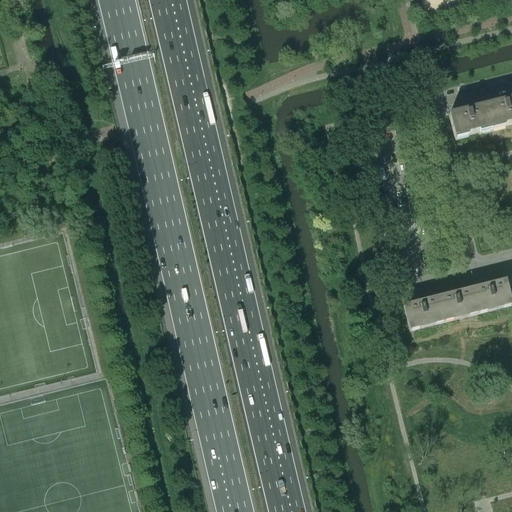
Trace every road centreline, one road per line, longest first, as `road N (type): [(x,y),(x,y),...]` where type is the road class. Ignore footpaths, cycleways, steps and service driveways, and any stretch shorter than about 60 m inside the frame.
road 1 (motorway): [(118,0),(240,511)]
road 2 (motorway): [(288,511),(170,0)]
road 3 (residential): [(511,259),(469,269),(428,107),(511,84)]
